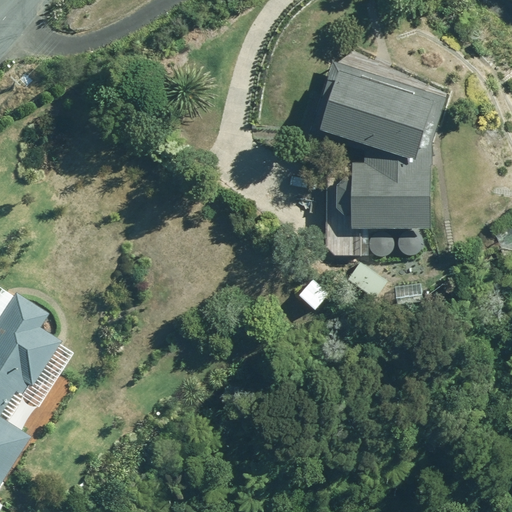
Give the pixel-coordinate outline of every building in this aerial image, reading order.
[(373,145),(372,170),(344,169),(342,242),(408,244),(408,217),(448,218),(450,139),(442,139),(461,83),(348,44),(323,115),(415,146),(373,145)] [(390,283),(363,262),(349,281),(377,301),(390,283)] [(334,296),(316,280),(300,297),(319,313),(334,296)] [(424,282),(399,282),(398,305),(424,305),(424,282)] [(0,486),(33,436),(2,416),(18,391),(23,394),(58,341),(41,330),(49,318),(15,296),(0,319),(0,486)]
